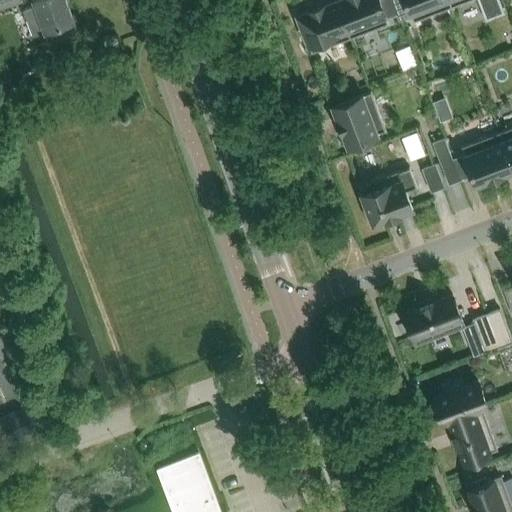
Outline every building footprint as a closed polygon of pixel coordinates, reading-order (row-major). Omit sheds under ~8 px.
[(33,38),(44,33),(47,41),(77,30),(65,0),(34,0),(32,1),(34,6),(22,10),(33,38)] [(323,2),(309,8),(309,9),(297,14),(300,21),(299,22),(305,36),(306,36),(312,52),(350,37),(335,0),(333,0),(324,4),(323,2)] [(388,22),(386,17),(397,13),(392,0),(335,0),(350,37),(388,22)] [(392,0),(397,13),(400,19),(411,15),(413,20),(451,6),(448,0),(392,0)] [(448,0),(451,6),(466,0),(478,0),(486,20),(504,13),(498,0),(448,0)] [(402,48),(408,67),(422,62),(415,43),(402,48)] [(0,65),(0,83),(12,79),(6,63),(0,65)] [(341,132),(343,132),(348,144),(385,130),(370,91),(333,105),(337,117),(336,118),(341,132)] [(450,110),(438,115),(440,121),(452,117),(450,110)] [(511,125),(499,131),(511,163),(511,125)] [(502,173),(511,169),(511,163),(499,131),(461,145),(476,183),(488,178),(488,180),(503,174),(502,173)] [(444,137),(432,141),(440,163),(452,158),(444,137)] [(423,168),(431,191),(443,186),(435,164),(423,168)] [(417,186),(409,167),(398,171),(397,170),(358,185),(365,201),(364,201),(369,215),(370,215),(373,222),(385,218),(385,219),(400,214),(399,212),(412,207),(405,191),(417,186)] [(0,287),(0,314),(11,310),(0,287)] [(452,293),(404,312),(416,343),(464,325),(452,293)] [(511,341),(511,336),(501,307),(474,318),(487,351),(511,341)] [(0,328),(0,386),(6,400),(30,389),(2,328),(0,328)] [(444,392),(434,396),(443,420),(449,418),(451,423),(483,411),(481,406),(487,404),(478,380),(464,384),(463,382),(461,377),(442,384),(444,389),(443,389),(444,392)] [(37,399),(0,416),(0,450),(50,428),(37,399)] [(483,411),(451,423),(464,460),(496,448),(483,411)] [(221,511),(200,452),(159,466),(175,511),(221,511)] [(276,468),(270,452),(258,456),(264,473),(276,468)] [(472,486),(468,488),(473,501),(476,511),(511,511),(511,507),(500,476),(487,481),(486,477),(471,482),(472,486)]
